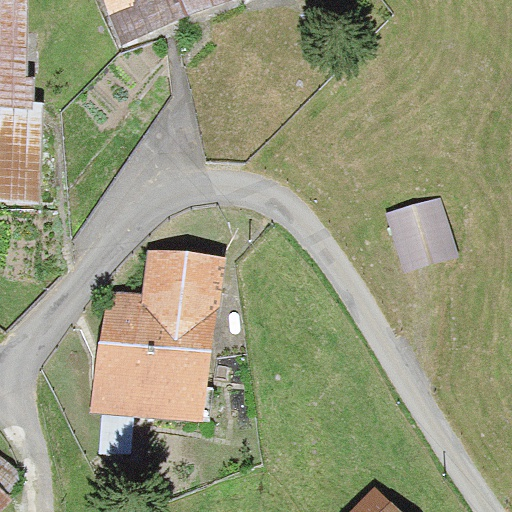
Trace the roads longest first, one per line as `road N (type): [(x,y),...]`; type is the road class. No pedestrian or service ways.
road 1 (track): [(0,369),(93,256),(155,200),(231,192),(310,245),(476,511)]
road 2 (track): [(38,511),(5,368)]
